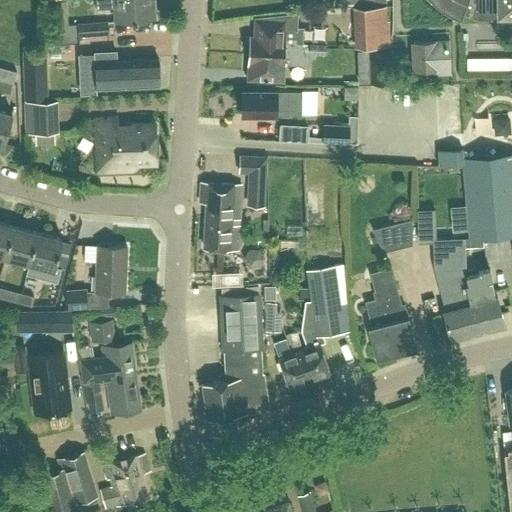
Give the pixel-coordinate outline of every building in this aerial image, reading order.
[(156,17),(154,0),(95,0),(96,7),(115,6),(116,20),(156,17)] [(511,0),(432,0),(439,6),(448,12),(461,18),(463,11),(477,17),(498,17),(498,12),(511,12),(511,0)] [(388,44),(385,4),(353,7),(356,46),(388,44)] [(249,53),(267,55),(267,51),(271,51),(271,49),(285,49),(285,45),(294,45),(294,41),(298,41),(302,42),(303,27),(297,27),(298,12),(276,15),(276,29),(271,28),(271,35),(267,35),(267,37),(250,36),(250,39),(247,38),(246,51),(249,52),(249,53)] [(108,34),(107,21),(77,23),(78,36),(108,34)] [(68,23),(55,24),(56,41),(77,39),(75,23),(68,23)] [(449,73),(447,39),(412,41),(413,70),(435,69),(435,73),(449,73)] [(285,45),(285,49),(271,49),(271,51),(267,51),(267,55),(249,53),(248,78),(283,80),(284,64),(301,64),(302,42),(298,41),(294,41),(294,45),(285,45)] [(325,44),(309,43),(308,53),(325,54),(325,44)] [(45,97),(45,82),(43,49),(22,50),(23,83),(24,99),(45,97)] [(117,61),(117,51),(96,53),(98,89),(160,85),(159,59),(117,61)] [(391,80),(390,56),(370,57),(371,81),(391,80)] [(472,70),(511,70),(511,58),(472,59),(472,70)] [(0,68),(0,91),(1,92),(4,80),(13,83),(16,71),(1,67),(0,68)] [(53,93),(67,97),(71,84),(57,80),(53,93)] [(277,90),(242,90),(242,113),(277,114),(277,113),(302,114),(302,91),(277,90)] [(58,131),(57,99),(24,101),(26,133),(58,131)] [(14,112),(0,108),(0,142),(5,144),(14,112)] [(117,122),(117,116),(95,117),(97,171),(133,170),(133,162),(156,162),(155,121),(117,122)] [(353,124),(323,123),(322,140),(353,141),(353,124)] [(511,150),(462,155),(470,237),(511,233),(511,150)] [(267,156),(240,154),(239,172),(250,173),(248,197),(265,198),(267,156)] [(242,183),(202,181),(201,202),(208,202),(206,247),(239,248),(242,183)] [(0,220),(0,254),(6,256),(15,225),(0,220)] [(382,227),(385,250),(418,246),(415,223),(382,227)] [(30,262),(39,231),(15,225),(6,256),(30,262)] [(306,240),(307,226),(292,226),(292,239),(306,240)] [(39,231),(30,262),(55,269),(63,237),(39,231)] [(127,245),(98,243),(95,290),(125,291),(127,245)] [(307,345),(299,348),(311,379),(330,372),(316,335),(349,330),(345,304),(339,304),(333,264),(306,269),(311,299),(305,300),(301,328),(307,345)] [(469,303),(477,330),(504,323),(497,296),(495,296),(491,280),(492,277),(490,270),(485,268),(479,270),(478,271),(465,275),(468,284),(469,303)] [(408,316),(405,317),(394,273),(381,276),(386,296),(365,301),(371,325),(368,326),(376,358),(416,347),(408,316)] [(450,337),(477,330),(469,303),(468,284),(463,285),(448,286),(454,307),(442,310),(450,337)] [(0,295),(14,299),(17,290),(0,286),(0,295)] [(34,295),(17,290),(14,299),(32,304),(34,295)] [(259,310),(258,293),(220,295),(225,379),(203,382),(209,417),(270,408),(264,372),(263,372),(260,326),(265,325),(266,331),(283,330),(282,311),(276,311),(275,301),(266,302),(266,310),(259,310)] [(20,331),(79,332),(79,321),(59,320),(59,318),(20,317),(20,331)] [(115,337),(113,319),(90,322),(93,340),(115,337)] [(291,387),(311,379),(299,348),(290,352),(285,337),(273,341),(291,387)] [(79,358),(83,382),(137,373),(132,340),(102,344),(104,355),(79,358)] [(0,368),(10,368),(10,351),(0,350),(0,368)] [(27,355),(34,409),(68,405),(61,351),(27,355)] [(137,373),(83,382),(83,383),(86,382),(90,410),(102,408),(98,380),(107,379),(112,411),(142,407),(137,373)] [(98,494),(85,451),(60,458),(63,468),(44,473),(55,511),(77,511),(75,501),(98,494)] [(147,470),(142,452),(138,453),(103,463),(107,477),(110,477),(112,485),(100,488),(105,505),(114,503),(114,504),(124,502),(149,496),(142,471),(147,470)] [(316,511),(311,491),(299,494),(303,511),(316,511)] [(294,511),(289,495),(240,511),(294,511)]
